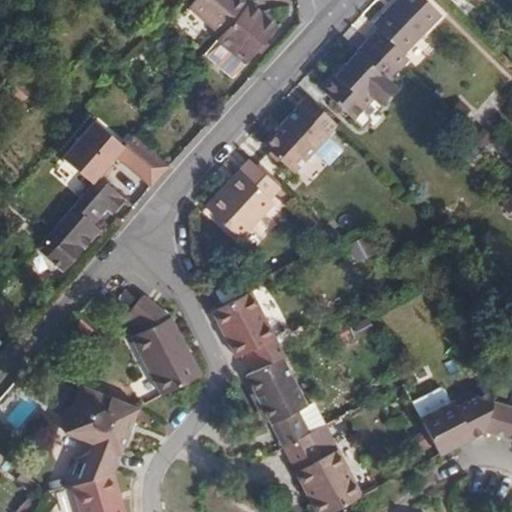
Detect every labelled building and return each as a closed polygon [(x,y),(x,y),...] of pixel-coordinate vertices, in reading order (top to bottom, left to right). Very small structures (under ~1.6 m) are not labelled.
[(217,36),(245,4),(240,0),(193,0),(186,9),(217,36)] [(379,32),(369,43),(398,70),(407,61),(402,56),(439,16),(422,0),(399,0),(373,27),(379,32)] [(272,27),(245,4),(217,36),(214,40),(241,62),(272,27)] [(398,70),(369,43),(320,93),(351,121),(371,100),(379,107),(395,91),(386,83),(398,70)] [(30,86),(19,76),(13,82),(24,94),(30,86)] [(337,127),(306,98),(273,133),(276,135),(262,149),(291,175),(311,155),(315,158),(328,144),(324,140),(337,127)] [(89,128),(59,163),(90,187),(97,178),(114,158),(152,188),(170,168),(132,138),(119,152),(89,128)] [(277,190),(249,163),(204,210),(238,243),(273,207),(267,201),(277,190)] [(58,225),(36,251),(63,273),(99,231),(92,225),(88,221),(101,206),(105,210),(112,216),(125,201),(97,178),(90,187),(81,197),(66,215),(58,225)] [(511,213),(511,193),(502,203),(511,213)] [(101,206),(88,221),(92,225),(105,210),(101,206)] [(121,292),(113,301),(123,310),(131,300),(121,292)] [(245,295),(214,311),(208,314),(233,361),(241,356),(250,373),(275,360),(278,359),(245,295)] [(140,298),(122,319),(141,334),(128,340),(158,399),(197,378),(168,322),(142,300),(140,298)] [(275,360),(250,373),(242,378),(279,449),(305,436),(293,414),(301,410),(275,360)] [(134,411),(79,389),(58,436),(86,447),(83,457),(71,461),(58,491),(67,489),(109,475),(124,437),(134,411)] [(465,437),(467,440),(481,433),(489,404),(471,399),(450,409),(446,400),(414,417),(434,456),(453,446),(455,442),(465,437)] [(511,441),(511,410),(489,404),(481,433),(497,438),(511,441)] [(318,511),(326,511),(355,497),(330,450),(320,455),(309,434),(305,436),(279,449),(300,489),(305,487),(318,511)] [(120,511),(109,475),(67,489),(73,511),(120,511)] [(312,511),(318,511),(305,487),(300,489),(312,511)]
